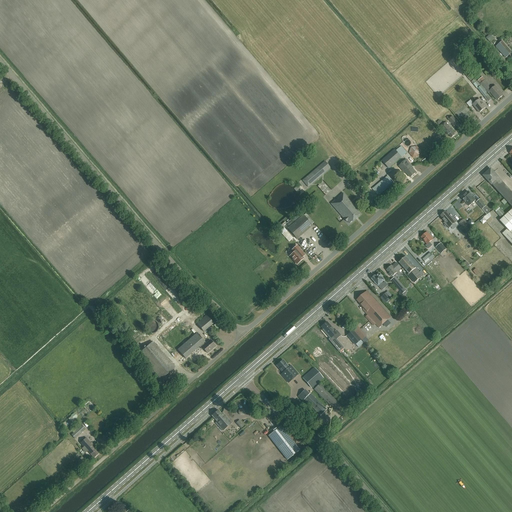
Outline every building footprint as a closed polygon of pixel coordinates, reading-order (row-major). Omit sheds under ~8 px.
[(496,47),(505,58),(511,52),(502,41),(496,47)] [(476,64),(472,67),(478,73),(481,70),(476,64)] [(474,78),(470,72),(466,75),(471,81),(474,78)] [(488,95),(486,93),(487,92),(475,78),(472,82),(477,89),(478,88),(485,98),(488,102),(491,99),(488,95)] [(488,93),(490,92),(497,100),(503,95),(495,86),(492,88),(485,80),(481,84),(488,93)] [(479,113),(486,107),(480,99),(477,101),(475,98),(472,101),(474,103),(473,105),(479,113)] [(453,125),(457,122),(453,116),(449,120),(453,125)] [(454,134),(455,133),(446,122),(441,127),(448,135),(449,135),(451,138),(455,135),(454,134)] [(389,168),(407,153),(401,146),(396,151),(395,149),(382,160),(389,168)] [(419,157),(421,151),(417,146),(411,147),(409,153),(413,158),(419,157)] [(410,177),(416,172),(412,168),(413,167),(406,160),(399,166),(405,174),(406,173),(410,177)] [(308,187),(330,168),(325,161),(302,181),(308,187)] [(511,192),(491,169),(484,176),(487,179),(486,179),(491,185),(492,184),(497,190),(511,206),(511,209),(500,221),(507,229),(502,234),(511,244),(511,192)] [(379,195),(394,183),(388,175),(373,188),(379,195)] [(469,206),(476,200),(468,191),(461,197),(469,206)] [(349,223),(359,214),(355,209),(352,206),(353,205),(343,193),(331,204),(344,219),(343,219),(345,222),(347,221),(349,223)] [(482,209),(485,206),(479,199),(476,202),(482,209)] [(449,228),(456,222),(448,212),(447,213),(446,211),(440,216),(443,219),(445,222),(444,222),(449,228)] [(288,229),(297,239),(312,226),(304,216),(288,229)] [(466,231),(470,228),(464,221),(460,225),(466,231)] [(284,228),(280,231),(289,242),(293,238),(287,231),(284,228)] [(462,240),(466,235),(459,229),(455,234),(462,240)] [(427,244),(433,239),(427,232),(421,237),(427,244)] [(441,243),(436,247),(441,253),(446,249),(441,243)] [(296,246),(292,250),(294,252),(290,256),(297,264),(303,259),(302,258),(305,255),(301,252),(296,246)] [(431,252),(424,259),(429,264),(436,257),(431,252)] [(414,283),(423,276),(416,268),(406,256),(399,263),(409,274),(407,275),(414,283)] [(396,271),(401,268),(397,263),(392,267),(391,266),(387,270),(389,273),(391,277),(397,272),(396,271)] [(379,274),(376,276),(374,275),(371,277),(372,278),(371,278),(378,286),(382,290),(388,285),(385,282),(384,283),(383,282),(385,280),(382,277),(382,276),(381,274),(380,274),(379,274)] [(154,286),(150,282),(145,277),(141,280),(150,290),(154,286)] [(393,277),(390,280),(394,285),(398,288),(403,294),(406,291),(397,282),(393,277)] [(158,300),(163,295),(159,291),(154,297),(158,300)] [(379,327),(390,317),(367,291),(357,300),(361,304),(360,305),(363,308),(363,309),(370,318),(369,319),(370,321),(369,321),(373,325),(375,323),(379,327)] [(386,293),(381,297),(386,303),(391,298),(386,293)] [(173,318),(176,316),(167,303),(164,305),(173,318)] [(203,332),(213,323),(206,315),(197,323),(203,332)] [(336,333),(335,332),(326,322),(325,323),(325,322),(324,322),(323,323),(322,323),(322,324),(322,325),(322,326),(321,327),(323,329),(323,330),(330,339),(333,337),(335,340),(336,339),(341,335),(338,332),(336,333)] [(362,339),(366,334),(357,325),(353,329),(362,339)] [(347,335),(355,345),(360,340),(352,331),(347,335)] [(201,348),(202,347),(207,353),(215,346),(210,340),(206,343),(197,333),(178,350),(185,359),(199,347),(201,348)] [(330,339),(329,340),(334,346),(339,342),(336,339),(335,340),(333,337),(330,339)] [(175,368),(153,342),(139,354),(154,371),(152,372),(160,381),(175,368)] [(280,362),(280,363),(277,366),(283,373),(281,374),(288,383),(298,374),(291,366),(289,367),(283,360),(282,361),(281,361),(280,362)] [(312,388),(324,378),(314,368),(303,378),(312,388)] [(334,410),(340,405),(319,384),(314,390),(334,410)] [(304,400),(320,416),(326,409),(310,394),(304,400)] [(222,431),(231,423),(223,413),(221,414),(218,410),(212,416),(217,422),(216,423),(222,431)] [(74,439),(85,429),(82,425),(71,435),(74,439)] [(281,426),(268,436),(287,460),(299,450),(281,426)] [(93,458),(99,453),(86,438),(80,443),(93,458)]
